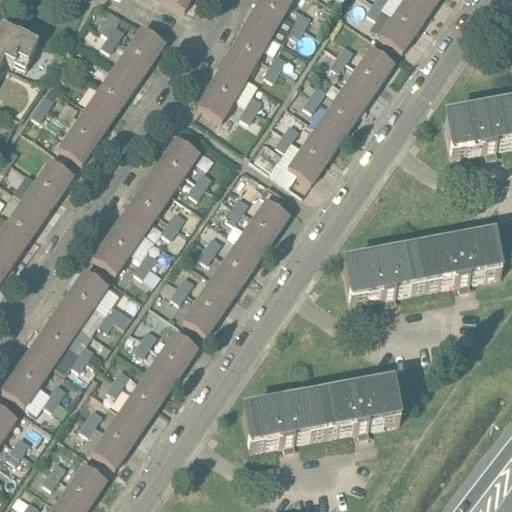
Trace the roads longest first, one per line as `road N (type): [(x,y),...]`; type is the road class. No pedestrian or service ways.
road 1 (residential): [(490,0),(135,511)]
road 2 (residential): [(0,341),(222,0)]
